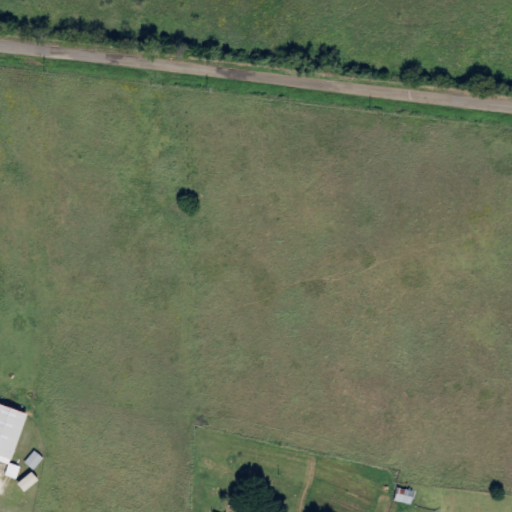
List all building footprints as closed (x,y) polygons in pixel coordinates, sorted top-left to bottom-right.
[(29,415),(0,405),(0,457),(13,462),(29,415)] [(36,471),(46,460),(37,451),(27,463),(36,471)] [(7,476),(18,480),(22,467),(11,464),(7,476)] [(18,485),(25,493),(39,481),(32,473),(18,485)] [(31,511),(36,499),(24,495),(18,510),(24,511),(31,511)]
